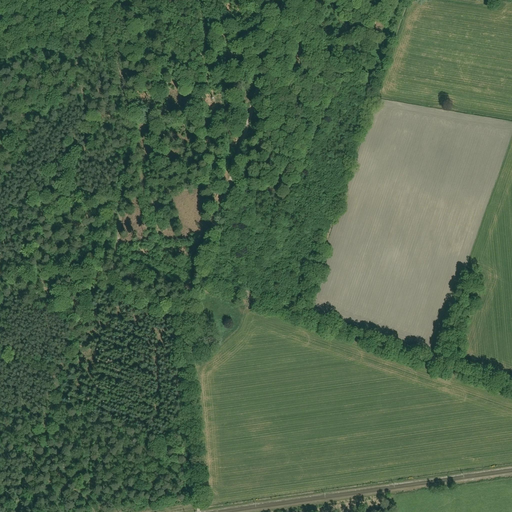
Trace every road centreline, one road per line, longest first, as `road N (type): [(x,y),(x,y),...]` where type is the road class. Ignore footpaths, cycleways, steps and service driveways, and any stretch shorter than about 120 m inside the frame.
road 1 (track): [(197,511),(186,317),(284,0)]
road 2 (track): [(110,279),(126,105),(105,0)]
road 3 (track): [(511,387),(245,295)]
road 4 (track): [(110,279),(94,270),(18,511)]
